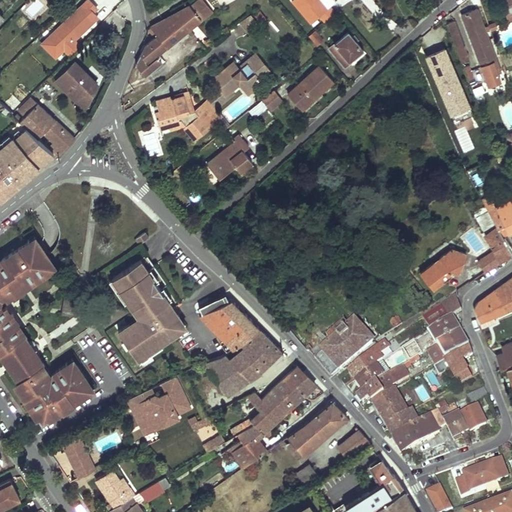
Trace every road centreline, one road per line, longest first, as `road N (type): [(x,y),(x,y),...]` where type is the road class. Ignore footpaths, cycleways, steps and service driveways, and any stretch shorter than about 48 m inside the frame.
road 1 (residential): [(197,248),(210,221),(451,0)]
road 2 (residential): [(410,477),(197,248)]
road 3 (residential): [(511,264),(466,305),(505,435),(410,477)]
road 4 (residential): [(0,410),(69,511)]
